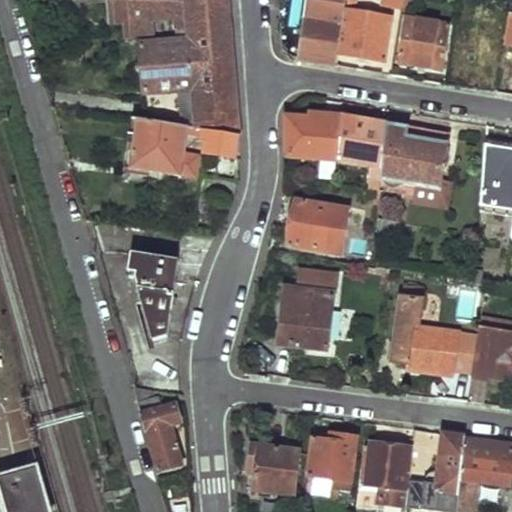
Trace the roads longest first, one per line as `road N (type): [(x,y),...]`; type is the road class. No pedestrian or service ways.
road 1 (residential): [(6,0),(155,511)]
road 2 (residential): [(209,385),(218,315),(261,184),(261,71)]
road 3 (residential): [(209,385),(511,425)]
road 4 (residential): [(261,71),(511,112)]
road 5 (residential): [(215,511),(209,385)]
